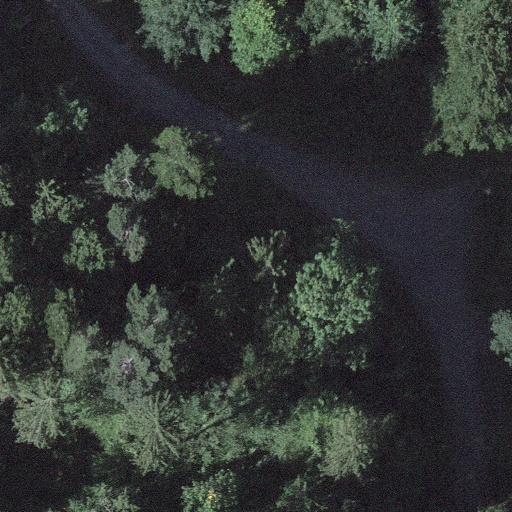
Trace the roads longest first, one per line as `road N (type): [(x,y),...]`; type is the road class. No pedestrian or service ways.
road 1 (track): [(466,511),(475,409),(456,322),(416,256),(119,64),(63,0)]
road 2 (track): [(416,256),(511,183)]
